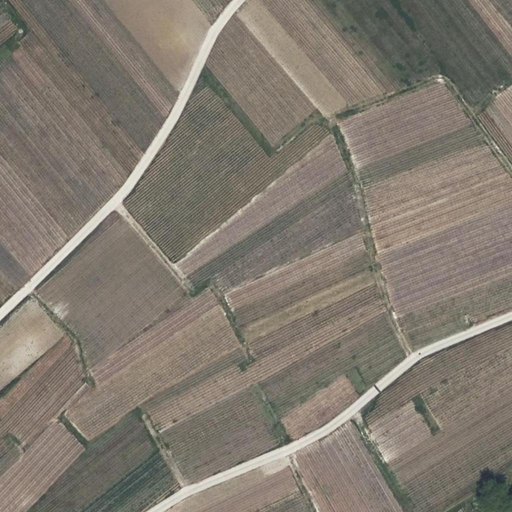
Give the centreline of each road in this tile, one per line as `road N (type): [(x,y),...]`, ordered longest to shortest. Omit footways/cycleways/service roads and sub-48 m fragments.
road 1 (track): [(159,511),(345,419),(420,353),(511,315)]
road 2 (track): [(0,313),(125,195),(173,122),(226,8),(238,0)]
